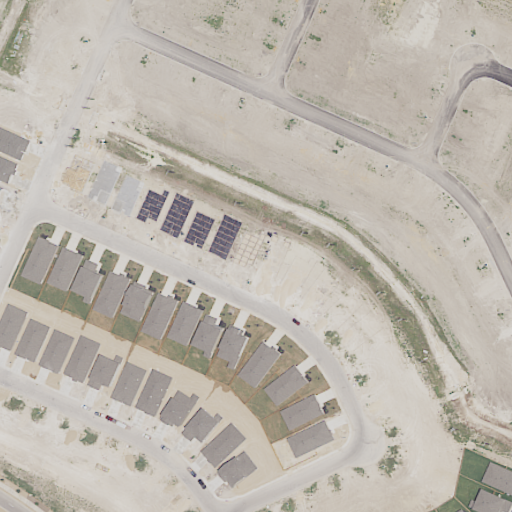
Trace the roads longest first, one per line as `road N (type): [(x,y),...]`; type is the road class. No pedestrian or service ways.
road 1 (residential): [(251,511),(380,450),(343,374),(287,320),(47,210)]
road 2 (residential): [(511,256),(482,207),(437,169),(125,29)]
road 3 (residential): [(137,0),(0,314)]
road 4 (residential): [(222,511),(208,487),(168,454),(0,374)]
